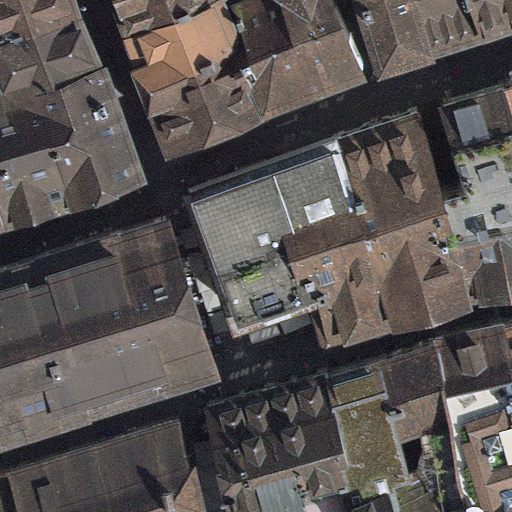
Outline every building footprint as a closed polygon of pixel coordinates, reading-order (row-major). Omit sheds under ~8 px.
[(0,0),(0,39),(73,15),(67,0),(0,0)] [(212,8),(209,0),(116,0),(106,4),(134,80),(226,48),(212,8)] [(336,89),(363,78),(334,0),(234,0),(212,8),(226,48),(252,121),(336,89)] [(349,0),(376,72),(428,55),(406,0),(349,0)] [(511,24),(511,0),(406,0),(428,55),(478,37),(511,24)] [(0,213),(126,172),(73,15),(0,39),(0,213)] [(159,153),(252,121),(226,48),(134,80),(159,153)] [(511,83),(494,89),(511,153),(511,83)] [(425,197),(457,307),(474,303),(511,294),(511,153),(494,89),(422,110),(446,191),(442,192),(438,193),(425,197)] [(416,111),(317,147),(338,214),(375,330),(457,307),(425,197),(438,193),(416,111)] [(171,199),(221,337),(295,311),(272,235),(338,214),(317,147),(171,199)] [(272,235),(295,311),(308,351),(375,330),(338,214),(272,235)] [(0,420),(209,363),(159,226),(0,272),(0,420)] [(511,326),(488,334),(511,418),(511,326)] [(511,511),(511,418),(488,334),(425,351),(368,369),(389,440),(405,436),(428,429),(454,511),(511,511)] [(331,382),(308,390),(332,489),(336,502),(378,491),(398,485),(396,474),(389,440),(368,369),(356,373),(331,382)] [(222,411),(205,415),(226,511),(287,511),(285,502),(332,489),(308,390),(222,411)] [(14,511),(191,511),(171,426),(3,474),(14,511)] [(454,511),(428,429),(405,436),(415,467),(396,474),(398,485),(378,491),(384,511),(454,511)] [(0,511),(14,511),(3,474),(0,475),(0,511)] [(287,511),(384,511),(378,491),(336,502),(332,489),(285,502),(287,511)]
